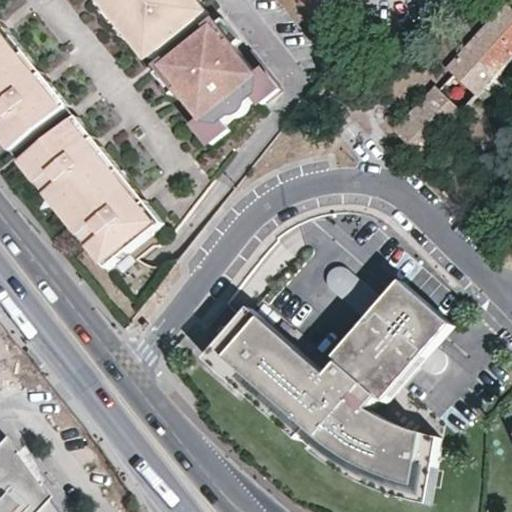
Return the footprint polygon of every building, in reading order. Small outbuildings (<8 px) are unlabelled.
[(203,0),(101,0),(154,65),(216,15),(203,0)] [(327,0),(305,0),(330,29),(342,18),(327,0)] [(511,2),(509,0),(478,0),(430,50),(477,94),(511,56),(511,2)] [(0,131),(16,151),(72,106),(0,16),(0,131)] [(245,45),(228,23),(222,28),(239,50),(245,45)] [(274,93),(248,60),(239,50),(222,28),(166,74),(183,95),(208,126),(218,138),(230,128),(238,122),(257,107),(265,101),(274,93)] [(256,54),(248,60),(274,93),(282,86),(256,54)] [(183,95),(166,74),(160,78),(177,100),(183,95)] [(274,93),(265,101),(269,107),(287,93),(282,86),(274,93)] [(438,91),(402,130),(420,148),(456,110),(438,91)] [(467,106),(447,126),(457,135),(477,115),(467,106)] [(257,107),(238,122),(241,122),(242,122),(245,121),(247,120),(249,119),(251,117),(253,116),(254,113),(255,111),(256,109),(257,107)] [(81,118),(24,161),(109,267),(165,222),(81,118)] [(218,138),(208,126),(203,131),(212,143),(218,138)] [(218,138),(212,143),(217,149),(235,135),(230,128),(218,138)] [(372,411),(382,399),(387,403),(420,367),(428,373),(433,374),(438,373),(442,370),(445,366),(446,361),(445,356),(437,347),(456,327),(405,282),(387,302),(349,269),(346,267),(340,265),(335,267),(331,269),(328,274),(327,278),(328,283),(332,288),(370,322),(337,359),(342,363),(331,376),(254,308),(208,359),(215,364),(218,364),(293,431),(294,434),(300,440),(310,429),(321,439),(310,450),(335,468),(357,480),(376,489),(396,497),(421,504),(441,439),(428,435),(403,427),(380,416),(372,411)] [(293,431),(218,364),(215,364),(294,434),(293,431)] [(46,511),(51,507),(5,446),(0,451),(0,468),(32,511),(46,511)] [(0,511),(32,511),(0,468),(0,511)]
